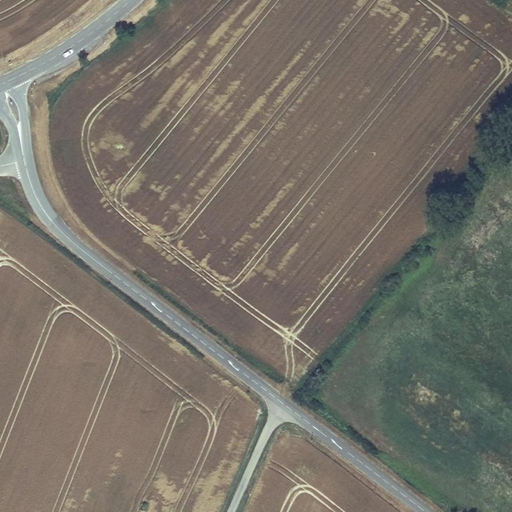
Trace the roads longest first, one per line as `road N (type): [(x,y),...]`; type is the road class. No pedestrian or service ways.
road 1 (tertiary): [(24,160),(33,194),(76,246),(424,511)]
road 2 (tertiary): [(131,0),(77,44),(14,78)]
